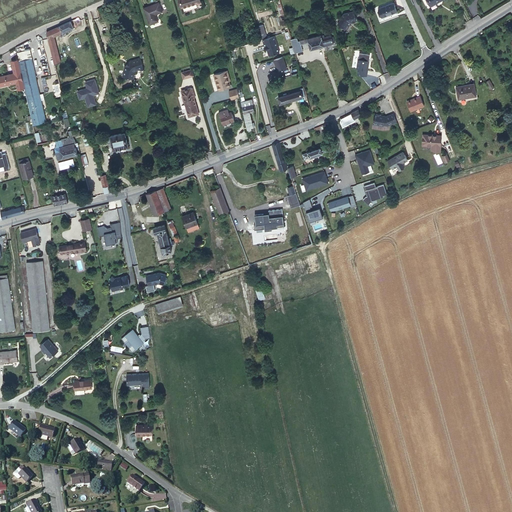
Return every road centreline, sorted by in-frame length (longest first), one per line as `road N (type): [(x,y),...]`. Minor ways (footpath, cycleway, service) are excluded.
road 1 (tertiary): [(0,224),(153,183),(306,125),(374,94),(511,4)]
road 2 (track): [(319,243),(130,308),(4,405)]
road 3 (track): [(394,511),(319,243)]
road 4 (track): [(511,159),(421,188),(319,243)]
road 5 (residential): [(0,406),(54,413),(174,487)]
